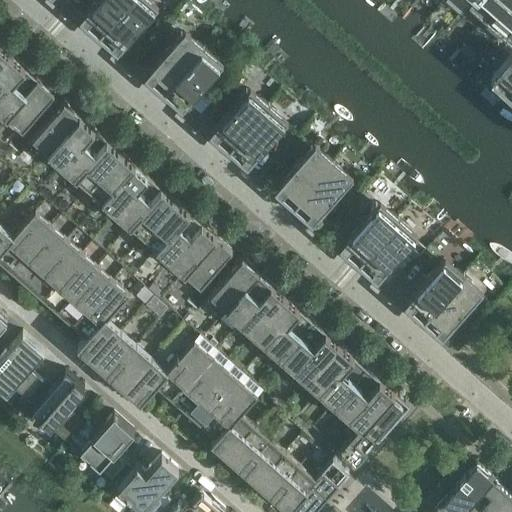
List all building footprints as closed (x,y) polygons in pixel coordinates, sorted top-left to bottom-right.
[(102,29),(126,0),(92,0),(82,12),(102,29)] [(121,45),(149,13),(159,2),(156,0),(126,0),(102,29),(121,45)] [(486,17),(500,0),(471,0),(469,3),(486,17)] [(502,31),(511,19),(511,0),(500,0),(486,17),(502,31)] [(511,19),(502,31),(511,39),(511,19)] [(166,86),(200,48),(205,42),(186,25),(147,69),(166,86)] [(0,65),(12,51),(0,40),(0,65)] [(185,102),(214,70),(224,59),(205,42),(200,48),(166,86),(185,102)] [(511,93),(511,91),(511,50),(493,73),(494,73),(491,76),(492,77),(493,76),(511,92),(510,93),(511,93)] [(0,93),(27,64),(12,51),(0,65),(0,93)] [(0,104),(9,112),(41,76),(27,64),(0,93),(0,104)] [(23,125),(55,89),(41,76),(9,112),(23,125)] [(270,99),(251,82),(212,126),(231,143),(270,99)] [(49,148),(81,112),(65,97),(33,133),(49,148)] [(289,116),(270,99),(231,143),(250,159),(279,127),(289,116)] [(63,160),(91,128),(94,123),(81,112),(49,148),(63,160)] [(76,171),(108,135),(94,123),(91,128),(63,160),(76,171)] [(90,183),(118,152),(122,147),(108,135),(76,171),(90,183)] [(335,156),(316,139),(277,183),(296,200),(335,156)] [(103,195),(135,159),(122,147),(118,152),(90,183),(103,195)] [(354,173),(335,156),(296,200),(315,216),(354,173)] [(117,207),(145,175),(149,171),(135,159),(103,195),(117,207)] [(131,219),(162,183),(149,171),(145,175),(117,207),(131,219)] [(144,231),(172,199),(176,195),(162,183),(131,219),(144,231)] [(158,243),(189,207),(176,195),(172,199),(144,231),(158,243)] [(361,257),(395,219),(400,213),(381,196),(342,240),(361,257)] [(0,253),(13,264),(52,219),(36,205),(14,231),(0,247),(0,253)] [(171,255),(199,223),(203,219),(189,207),(158,243),(171,255)] [(380,273),(409,241),(419,230),(400,213),(395,219),(361,257),(380,273)] [(0,247),(14,231),(0,218),(0,247)] [(28,278),(68,233),(52,219),(13,264),(28,278)] [(185,267),(216,231),(203,219),(199,223),(171,255),(185,267)] [(201,281),(229,249),(233,245),(216,231),(185,267),(201,281)] [(43,291),(83,246),(68,233),(28,278),(43,291)] [(222,258),(230,265),(243,251),(235,244),(222,258)] [(59,305),(98,260),(83,246),(43,291),(59,305)] [(426,314),(460,276),(465,270),(446,253),(407,297),(426,314)] [(225,302),(257,266),(243,254),(211,290),(225,302)] [(74,318),(114,273),(98,260),(59,305),(74,318)] [(239,314),(271,278),(257,266),(225,302),(239,314)] [(445,330),(474,298),(484,287),(465,270),(460,276),(426,314),(445,330)] [(107,313),(130,288),(114,273),(74,318),(88,331),(89,332),(106,312),(107,313)] [(253,327),(285,291),(271,278),(239,314),(253,327)] [(267,339),(299,303),(285,291),(253,327),(267,339)] [(281,352),(313,315),(299,303),(267,339),(281,352)] [(122,326),(107,313),(106,312),(89,332),(88,331),(78,343),(94,357),(122,326)] [(295,364),(327,328),(313,315),(281,352),(295,364)] [(109,371),(137,339),(122,326),(94,357),(109,371)] [(173,392),(216,342),(200,328),(167,366),(168,366),(157,378),(158,379),(173,392)] [(309,375),(340,339),(327,328),(295,364),(309,375)] [(29,367),(45,349),(23,329),(0,355),(0,384),(7,391),(13,384),(28,397),(43,379),(29,367)] [(125,384),(152,353),(137,339),(109,371),(125,384)] [(322,387),(354,351),(340,339),(309,375),(322,387)] [(188,405),(232,356),(216,342),(173,392),(188,405)] [(336,399),(367,363),(354,351),(322,387),(336,399)] [(168,366),(167,366),(152,353),(125,384),(141,398),(158,379),(157,378),(168,366)] [(204,419),(247,369),(232,356),(188,405),(204,419)] [(349,411),(381,375),(367,363),(336,399),(349,411)] [(85,384),(66,368),(31,407),(51,424),(53,421),(70,436),(85,419),(75,410),(71,415),(64,409),(85,384)] [(241,409),(263,383),(247,369),(204,419),(218,431),(219,432),(240,408),(241,409)] [(363,423),(394,387),(381,375),(349,411),(362,422),(363,423)] [(354,464),(410,400),(394,387),(363,423),(362,422),(338,449),(354,464)] [(228,453),(255,422),(241,409),(240,408),(219,432),(218,431),(211,439),(228,453)] [(119,446),(125,438),(135,428),(114,410),(80,449),(112,477),(130,456),(119,446)] [(243,467),(271,435),(255,422),(228,453),(243,467)] [(258,480),(286,448),(271,435),(243,467),(258,480)] [(274,494),(301,462),(286,448),(258,480),(274,494)] [(178,466),(162,452),(146,470),(138,462),(119,484),(150,511),(158,511),(172,496),(161,486),(178,466)] [(294,511),(311,511),(349,470),(333,455),(316,475),(289,507),(294,511)] [(465,507),(494,474),(477,460),(431,511),(461,511),(465,508),(465,507)] [(316,475),(301,462),(274,494),(289,507),(316,475)] [(470,511),(487,511),(509,487),(494,474),(465,507),(465,508),(470,511)] [(511,511),(511,490),(509,487),(487,511),(511,511)] [(222,511),(224,511),(223,511),(202,492),(189,507),(181,500),(171,511),(222,511)]
